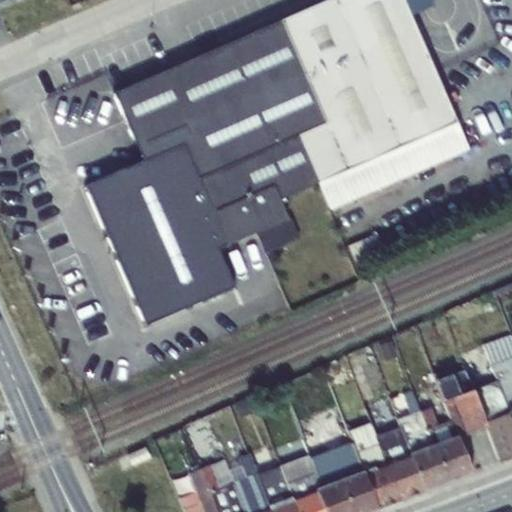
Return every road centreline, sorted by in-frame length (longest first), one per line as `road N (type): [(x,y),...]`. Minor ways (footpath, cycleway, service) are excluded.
road 1 (unclassified): [(0,74),(169,0)]
road 2 (secondary): [(0,342),(68,497)]
